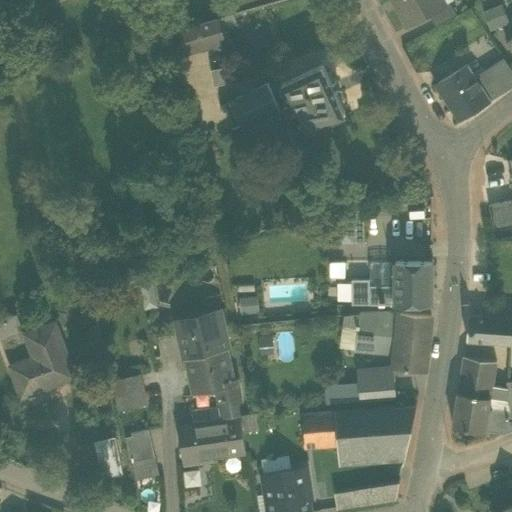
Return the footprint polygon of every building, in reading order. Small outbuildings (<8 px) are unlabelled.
[(393,0),(408,26),(429,15),(445,6),(444,5),(441,0),(393,0)] [(429,15),(435,27),(457,15),(450,2),(444,5),(445,6),(429,15)] [(485,10),(491,28),(510,21),(503,3),(485,10)] [(218,19),(220,27),(236,22),(234,14),(218,19)] [(180,29),(186,50),(224,40),(220,27),(218,19),(180,29)] [(481,69),(474,74),(467,64),(439,82),(461,117),(490,99),(511,84),(511,73),(503,59),(487,70),(481,69)] [(285,120),(292,137),(303,132),(304,134),(346,114),(323,64),(281,84),(282,85),(282,86),(272,90),(269,83),(235,98),(239,108),(245,105),(253,122),(285,107),(289,116),(285,118),(285,119),(285,120)] [(511,199),(500,201),(505,227),(511,225),(511,199)] [(493,229),(505,227),(500,201),(488,204),(493,229)] [(352,223),(353,242),(364,242),(364,218),(353,217),(352,223)] [(332,242),(353,242),(352,223),(332,223),(332,242)] [(328,242),(328,257),(361,258),(361,243),(328,242)] [(347,273),(346,259),(331,259),(332,274),(347,273)] [(395,261),(395,285),(369,285),(369,303),(395,304),(432,303),(432,261),(395,261)] [(395,285),(395,261),(370,261),(369,278),(369,285),(395,285)] [(356,278),(357,304),(369,303),(369,285),(369,278),(356,278)] [(139,285),(144,310),(159,307),(153,282),(139,285)] [(240,298),(241,315),(259,313),(257,296),(240,298)] [(177,320),(186,358),(228,348),(220,309),(177,320)] [(400,312),(389,313),(372,313),(368,350),(395,352),(398,329),(400,312)] [(394,365),(424,369),(430,316),(400,312),(398,329),(395,352),(394,365)] [(354,348),(368,350),(372,313),(359,314),(354,348)] [(340,347),(354,348),(359,314),(344,316),(340,347)] [(511,317),(489,316),(468,315),(467,340),(487,341),(487,342),(511,343),(511,317)] [(11,316),(0,320),(0,334),(15,329),(11,316)] [(11,366),(22,396),(75,377),(55,323),(26,334),(26,335),(31,333),(39,355),(35,357),(11,366)] [(272,335),(259,336),(260,354),(274,353),(272,335)] [(193,393),(216,389),(216,382),(234,378),(228,348),(186,358),(193,393)] [(464,355),(458,391),(490,396),(492,385),(496,360),(464,355)] [(393,365),(356,368),(357,381),(394,378),(393,365)] [(112,380),(119,411),(147,404),(140,374),(112,380)] [(237,377),(234,378),(216,382),(216,389),(219,406),(238,402),(238,403),(242,402),(237,377)] [(357,381),(359,401),(396,397),(394,378),(357,381)] [(357,381),(324,384),(326,404),(359,401),(357,381)] [(490,396),(504,399),(506,387),(492,385),(490,396)] [(490,396),(458,391),(453,425),(485,430),(487,417),(490,418),(492,407),(489,407),(490,396)] [(219,406),(222,417),(240,414),(239,412),(238,403),(238,402),(219,406)] [(338,444),(339,455),(407,450),(417,405),(336,411),(338,444)] [(195,408),(197,424),(222,421),(222,417),(219,406),(195,408)] [(303,413),(305,446),(338,444),(336,411),(303,413)] [(499,436),(511,429),(511,411),(505,415),(492,421),(499,436)] [(256,413),(241,415),(243,432),(258,430),(256,413)] [(178,427),(183,464),(202,461),(202,458),(246,452),(240,414),(222,417),(222,421),(197,424),(178,427)] [(124,434),(135,480),(159,474),(148,429),(124,434)] [(94,440),(99,465),(120,461),(115,436),(94,440)] [(261,459),(264,475),(291,470),(289,454),(261,459)] [(99,465),(102,478),(123,473),(120,461),(99,465)] [(264,475),(270,511),(309,511),(307,501),(313,500),(308,468),(291,470),(264,475)] [(335,488),(338,508),(396,499),(400,478),(335,488)] [(139,487),(142,506),(156,503),(153,484),(139,487)]
